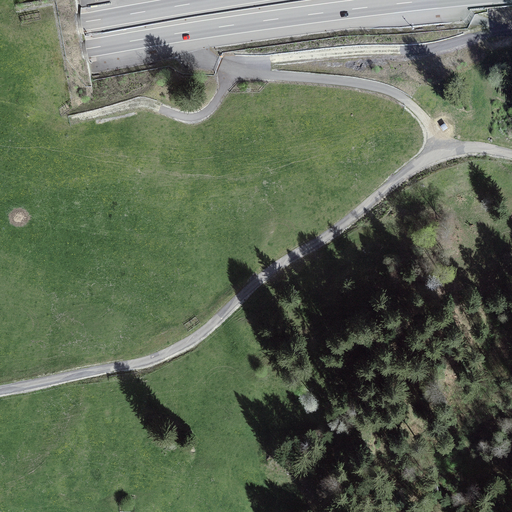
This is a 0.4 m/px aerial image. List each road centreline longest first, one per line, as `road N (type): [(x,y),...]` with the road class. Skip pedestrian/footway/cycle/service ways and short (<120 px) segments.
road 1 (unclassified): [(0,391),(165,353),(421,163),(462,149),(511,153)]
road 2 (motorway): [(0,65),(179,32),(436,0)]
road 3 (motorway): [(211,0),(0,39)]
